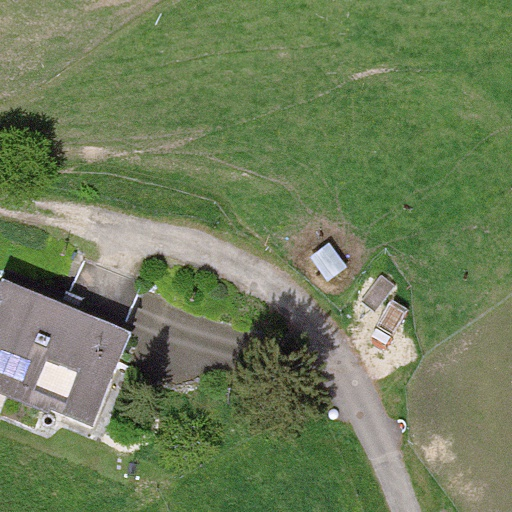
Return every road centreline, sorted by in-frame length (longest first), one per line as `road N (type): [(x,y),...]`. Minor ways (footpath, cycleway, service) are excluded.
road 1 (residential): [(144,234),(270,288),(327,335),(401,511)]
road 2 (track): [(0,189),(84,208),(144,234)]
